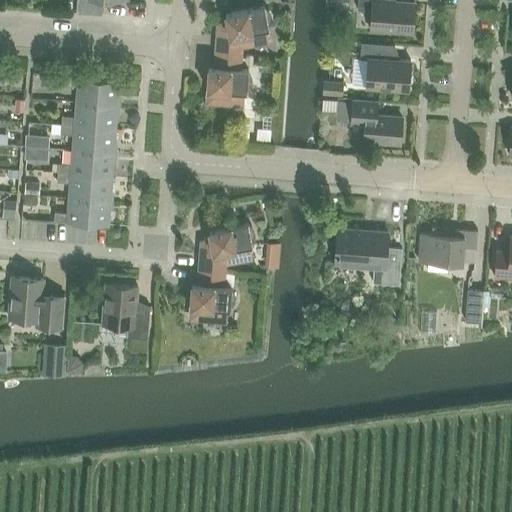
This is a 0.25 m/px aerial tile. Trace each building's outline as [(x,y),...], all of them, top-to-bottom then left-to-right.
[(77,0),(76,13),(100,14),(101,0),(118,0),(128,1),(128,0),(77,0)] [(358,0),(357,11),(371,12),(370,30),(412,33),(415,3),(397,2),(397,0),(358,0)] [(216,36),(215,52),(241,54),(242,47),(269,41),(267,28),(269,28),(268,25),(270,24),(270,22),(271,20),(271,18),(271,16),(271,14),(270,12),(268,11),(267,9),(265,9),(265,6),(226,13),(227,22),(223,23),(220,25),(218,29),(217,32),(217,36),(216,36)] [(366,87),(408,90),(410,60),(392,59),(393,45),(361,43),(360,59),(368,59),(366,87)] [(241,55),(215,53),(214,67),(208,67),(206,103),(244,106),(245,93),(246,93),(248,70),(240,69),(241,55)] [(76,102),(118,105),(119,80),(78,77),(78,78),(65,77),(64,85),(77,86),(76,102)] [(323,79),(322,94),(343,95),(344,81),(323,79)] [(365,124),(363,141),(399,144),(402,117),(376,115),(377,102),(353,100),(351,123),(365,124)] [(61,125),(116,129),(118,105),(76,102),(75,117),(62,116),(61,125)] [(72,150),(114,153),(116,129),(61,125),(61,134),(74,135),(72,150)] [(26,135),(25,145),(35,146),(36,135),(28,135),(26,135)] [(35,158),(36,147),(26,147),(25,158),(35,158)] [(58,173),(112,177),(114,153),(72,150),(71,165),(58,164),(58,173)] [(69,198),(110,201),(112,177),(58,173),(57,182),(70,183),(69,198)] [(38,201),(39,185),(22,184),(22,200),(38,201)] [(67,222),(108,225),(110,201),(69,198),(68,213),(54,212),(54,221),(67,222)] [(200,253),(199,269),(225,271),(225,263),(253,258),(250,245),(252,245),(252,242),(253,240),(254,239),(254,237),(255,235),(254,233),(254,231),(253,229),(252,228),(250,226),(249,225),(248,222),(221,227),(209,230),(211,239),(207,240),(203,242),(201,245),(201,249),(201,253),(200,253)] [(419,261),(462,265),(463,260),(475,261),(477,231),(432,227),(431,234),(421,233),(419,261)] [(401,248),(387,247),(388,232),(337,228),(335,264),(380,268),(379,283),(399,284),(401,248)] [(493,277),(511,278),(511,235),(510,235),(509,251),(496,250),(493,277)] [(224,286),(225,271),(199,269),(197,284),(192,283),(189,319),(227,322),(228,310),(230,310),(232,286),(224,286)] [(39,325),(62,327),(65,296),(42,294),(44,279),(11,276),(8,317),(39,319),(39,325)] [(136,305),(137,286),(105,284),(102,324),(128,326),(127,337),(147,339),(150,306),(136,305)] [(465,321),(482,322),(484,290),(467,289),(465,321)]
